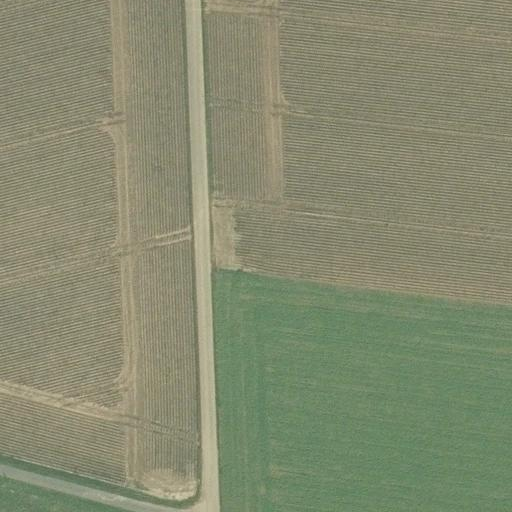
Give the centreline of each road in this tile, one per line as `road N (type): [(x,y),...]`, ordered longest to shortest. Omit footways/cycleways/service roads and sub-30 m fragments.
road 1 (unclassified): [(210,511),(190,0)]
road 2 (unknown): [(0,469),(166,511)]
